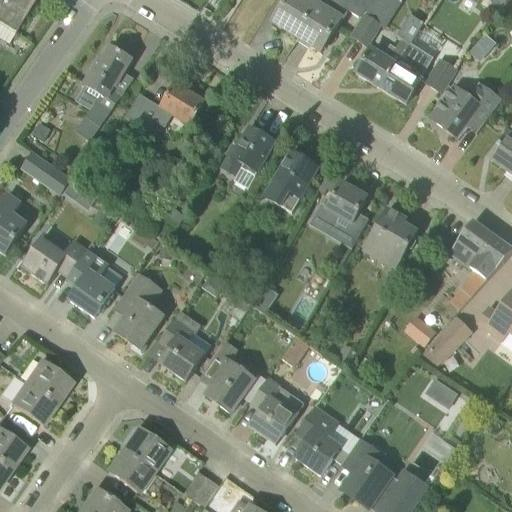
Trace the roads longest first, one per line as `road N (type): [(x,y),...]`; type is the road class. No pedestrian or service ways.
road 1 (residential): [(511,235),(139,0)]
road 2 (residential): [(301,511),(125,387)]
road 3 (residential): [(0,135),(93,0)]
road 4 (residential): [(125,387),(0,297)]
road 5 (residential): [(37,511),(125,387)]
